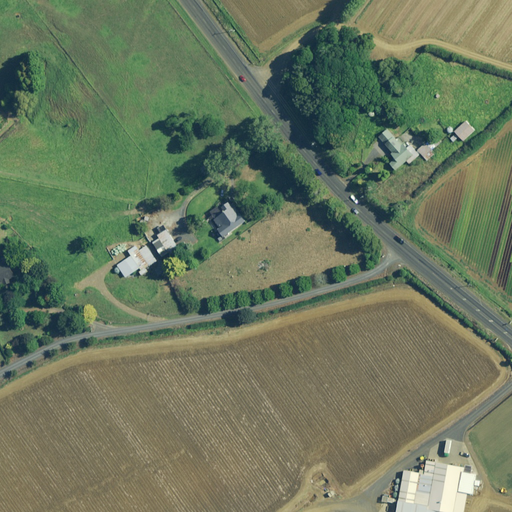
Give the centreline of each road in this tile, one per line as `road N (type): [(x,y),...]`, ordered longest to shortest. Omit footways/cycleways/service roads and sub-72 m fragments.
road 1 (secondary): [(511,338),(326,177),(188,0)]
road 2 (track): [(331,25),(355,26),(394,53),(433,40),(511,68)]
